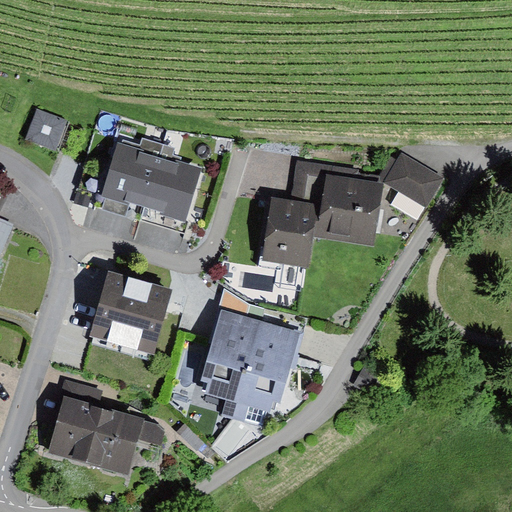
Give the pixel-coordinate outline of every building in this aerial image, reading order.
[(67,120),(36,108),(23,138),(55,151),(67,120)] [(148,210),(166,144),(142,136),(141,142),(132,140),(135,130),(122,125),(100,197),(148,210)] [(186,221),(201,168),(180,162),(182,157),(173,154),(175,146),(166,144),(148,210),(186,221)] [(356,169),(320,165),(310,241),(369,248),(380,185),(396,194),(388,208),(415,225),(440,181),(399,157),(395,164),(388,160),(378,179),(356,176),(356,169)] [(306,270),(310,241),(320,165),(294,162),(289,203),(267,200),(258,264),(306,270)] [(14,225),(0,219),(0,256),(1,256),(14,225)] [(172,289),(108,272),(91,335),(155,353),(172,289)] [(225,289),(221,306),(247,314),(250,304),(225,289)] [(234,401),(258,320),(222,309),(201,381),(208,383),(205,393),(234,401)] [(258,320),(234,401),(230,416),(262,426),(266,412),(271,413),(275,401),(280,402),(300,332),(258,320)] [(365,367),(356,386),(370,393),(379,375),(365,367)] [(100,394),(63,384),(44,456),(124,477),(134,442),(156,448),(162,428),(95,410),(100,394)] [(185,424),(178,432),(198,450),(205,442),(185,424)]
